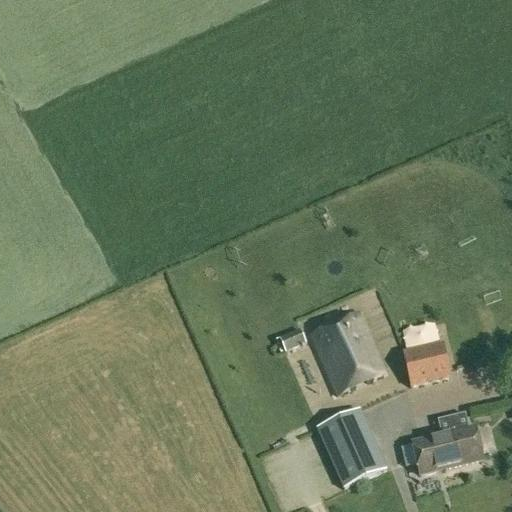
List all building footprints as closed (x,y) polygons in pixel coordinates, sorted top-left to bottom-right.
[(337,401),(387,379),(360,316),(309,339),(337,401)] [(286,356),(307,347),(300,332),(279,341),(286,356)] [(452,381),(444,348),(403,357),(411,391),(452,381)] [(349,417),(317,431),(345,493),(387,474),(362,417),(360,412),(349,417)] [(468,433),(442,440),(413,447),(421,479),(463,469),(484,464),(476,432),(468,433)]
